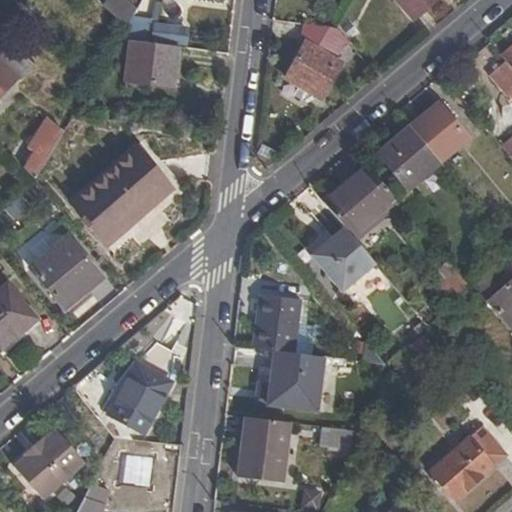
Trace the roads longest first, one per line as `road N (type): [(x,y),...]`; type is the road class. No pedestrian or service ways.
road 1 (residential): [(229,228),(498,0)]
road 2 (residential): [(0,424),(229,228)]
road 3 (residential): [(192,511),(229,228)]
road 4 (residential): [(229,228),(255,0)]
